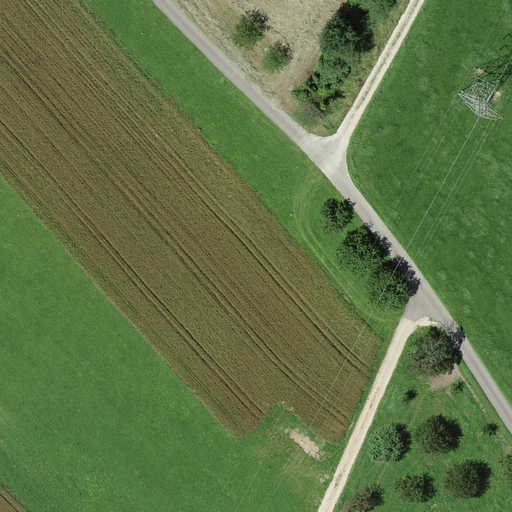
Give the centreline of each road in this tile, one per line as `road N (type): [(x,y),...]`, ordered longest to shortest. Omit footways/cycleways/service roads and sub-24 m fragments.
road 1 (track): [(334,511),(428,301)]
road 2 (track): [(416,0),(328,159)]
